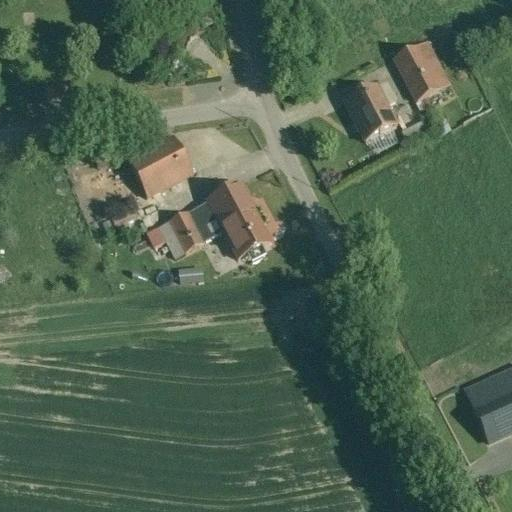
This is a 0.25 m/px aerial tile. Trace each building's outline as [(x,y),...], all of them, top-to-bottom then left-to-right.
[(426,44),(415,50),(422,64),(438,94),(449,88),(426,44)] [(415,50),(393,62),(401,75),(422,64),(415,50)] [(422,64),(401,75),(416,105),(438,94),(422,64)] [(396,129),(375,89),(344,105),(365,145),(396,129)] [(173,141),(127,165),(146,201),(192,177),(173,141)] [(128,149),(84,153),(85,166),(129,162),(128,149)] [(269,246),(239,188),(207,205),(211,212),(223,235),(237,263),(269,246)] [(104,212),(110,230),(133,222),(127,204),(104,212)] [(211,212),(189,223),(202,246),(223,235),(211,212)] [(186,216),(147,236),(154,251),(166,244),(176,262),(203,248),(189,223),(186,216)] [(511,373),(465,394),(472,411),(511,392),(511,373)] [(511,392),(472,411),(488,446),(511,435),(511,392)]
